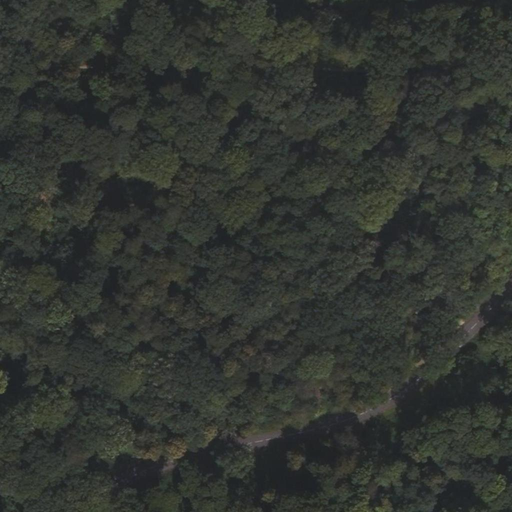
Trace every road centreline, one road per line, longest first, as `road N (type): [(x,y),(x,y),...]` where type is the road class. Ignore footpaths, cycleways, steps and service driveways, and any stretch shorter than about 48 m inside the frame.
road 1 (track): [(511,61),(0,60)]
road 2 (tertiary): [(66,511),(106,486),(195,450),(311,428),(391,400),(511,287)]
